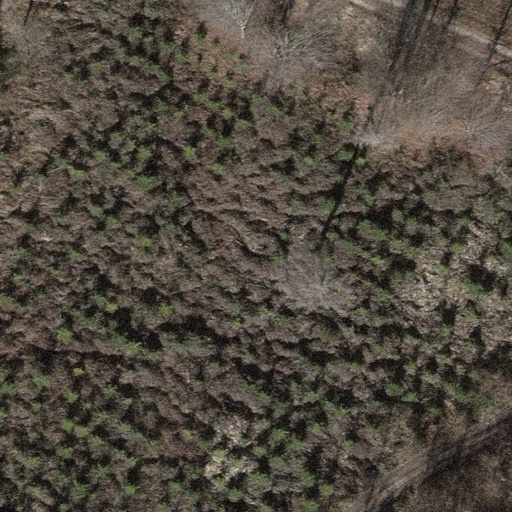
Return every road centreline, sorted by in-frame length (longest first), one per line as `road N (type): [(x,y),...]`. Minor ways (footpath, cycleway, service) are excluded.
road 1 (track): [(511,425),(388,511)]
road 2 (track): [(391,0),(511,50)]
